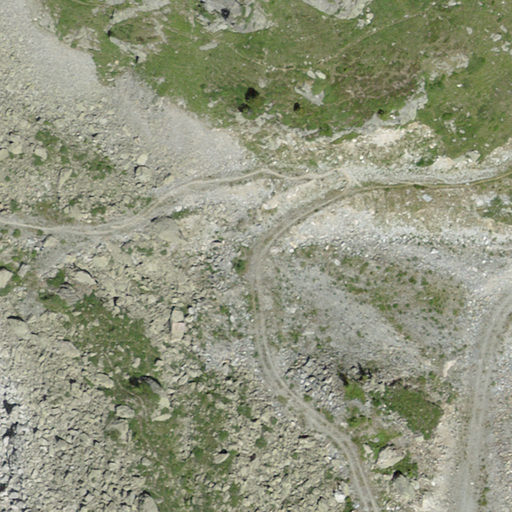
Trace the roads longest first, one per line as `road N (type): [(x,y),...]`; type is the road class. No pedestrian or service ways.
road 1 (track): [(366,511),(352,456),(276,388),(245,269),(301,203),(387,176),(481,172),(511,159)]
road 2 (track): [(387,176),(257,165),(191,181),(119,222),(58,237)]
